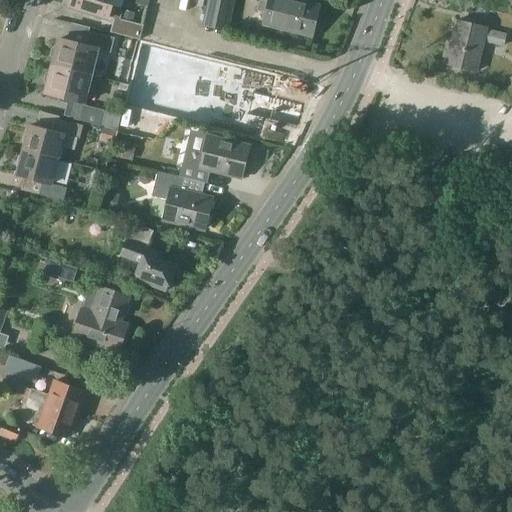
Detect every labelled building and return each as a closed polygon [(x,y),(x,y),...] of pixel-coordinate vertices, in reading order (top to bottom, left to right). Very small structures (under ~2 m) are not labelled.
[(119,20),(123,10),(111,7),(113,0),(70,0),(71,0),(68,7),(107,18),(108,16),(114,18),(111,33),(139,40),(143,26),(119,20)] [(229,31),(235,0),(208,0),(206,12),(203,26),(210,27),(229,31)] [(311,36),(319,7),(318,7),(319,5),(298,0),(270,0),(270,2),(269,1),(263,0),(260,0),(258,10),(266,12),(267,12),(264,24),(287,30),(311,36)] [(501,46),(504,35),(485,30),(485,29),(455,22),(449,42),(446,41),(441,63),(475,72),(483,42),(501,46)] [(51,54),(51,55),(51,56),(51,57),(52,58),(52,59),(53,60),(54,61),(52,66),(89,75),(91,76),(98,49),(111,52),(115,38),(112,37),(90,33),(87,46),(59,40),(57,46),(56,46),(55,47),(54,47),(54,48),(53,48),(53,49),(52,49),(52,50),(51,51),(51,52),(51,53),(51,54)] [(129,92),(128,97),(139,100),(140,95),(149,97),(148,102),(159,105),(160,100),(169,102),(168,107),(179,110),(180,105),(201,110),(200,115),(267,132),(267,131),(261,129),(262,125),(264,118),(259,117),(264,96),(269,98),(273,85),(140,52),(129,92)] [(44,80),(44,81),(44,82),(45,82),(45,83),(45,84),(46,85),(46,86),(47,87),(46,93),(46,94),(72,100),(74,100),(70,117),(102,125),(115,129),(117,129),(120,116),(119,116),(104,112),(104,111),(83,106),(84,105),(84,103),(85,103),(91,76),(89,75),(52,66),(51,73),(50,73),(49,73),(48,74),(47,75),(46,76),(45,77),(45,78),(45,79),(44,80)] [(123,105),(125,95),(115,93),(113,102),(123,105)] [(33,126),(26,150),(45,155),(56,158),(59,159),(62,147),(74,150),(78,137),(79,138),(80,138),(83,126),(82,126),(59,120),(56,132),(33,126)] [(104,129),(101,140),(111,142),(113,143),(116,132),(115,132),(104,129)] [(241,178),(248,149),(207,138),(202,157),(186,153),(180,178),(181,178),(204,184),(207,170),(241,178)] [(115,144),(112,157),(126,161),(130,148),(115,144)] [(19,175),(19,176),(41,182),(43,182),(40,194),(62,199),(63,200),(66,188),(54,185),(52,184),(59,159),(56,158),(45,155),(26,150),(19,175)] [(204,230),(211,200),(178,192),(181,178),(180,178),(157,172),(151,197),(167,201),(162,220),(204,230)] [(148,174),(142,174),(139,178),(140,183),(144,185),(149,185),(152,181),(151,176),(148,174)] [(112,212),(116,198),(102,194),(98,208),(112,212)] [(166,292),(174,267),(158,262),(160,256),(147,251),(154,231),(130,223),(123,242),(126,244),(122,257),(141,264),(134,281),(166,292)] [(50,259),(48,264),(47,263),(43,274),(65,281),(65,279),(73,282),(78,268),(50,259)] [(121,319),(128,298),(98,288),(89,314),(82,311),(72,338),(117,353),(126,327),(116,323),(118,318),(121,319)] [(35,384),(40,368),(0,353),(0,366),(6,368),(4,373),(35,384)] [(31,392),(29,397),(76,414),(78,415),(79,412),(86,392),(84,391),(54,380),(53,384),(49,395),(32,389),(31,392)] [(28,400),(26,406),(42,412),(41,414),(36,426),(38,427),(68,438),(69,438),(78,415),(76,414),(29,397),(28,400)] [(0,434),(16,440),(20,430),(3,423),(0,431),(0,434)]
